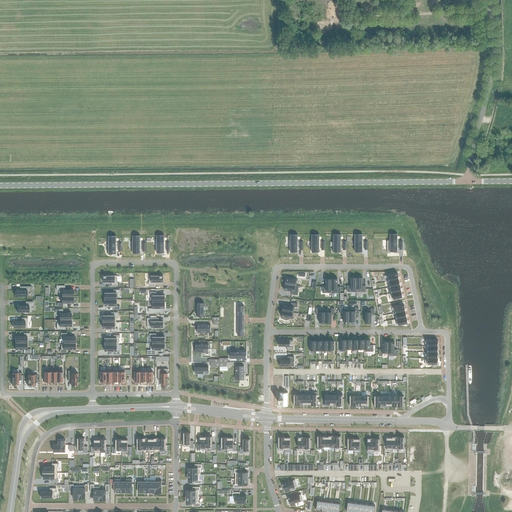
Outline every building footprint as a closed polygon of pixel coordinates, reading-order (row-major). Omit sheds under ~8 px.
[(387,241),(387,252),(397,252),(397,237),(390,237),(390,241),(387,241)] [(390,281),(399,279),(398,273),(388,275),(390,281)] [(103,275),(103,282),(112,282),(112,287),(118,286),(118,282),(117,282),(117,275),(103,275)] [(148,282),(149,285),(155,285),(155,282),(163,282),(163,275),(149,275),(149,282),(148,282)] [(297,280),(285,278),(285,284),(299,286),(297,286),(297,280)] [(347,292),(356,292),(356,278),(350,278),(350,286),(347,286),(347,292)] [(356,278),(356,292),(365,292),(365,286),(362,286),(362,278),(356,278)] [(331,293),(331,279),(325,279),(325,287),(322,287),(322,293),(331,293)] [(331,279),(331,293),(340,293),(340,287),(337,287),(337,279),(331,279)] [(291,294),(297,295),(299,286),(285,284),(284,290),(292,291),(291,294)] [(56,285),(56,290),(59,290),(59,293),(61,293),(61,296),(73,296),(73,290),(65,290),(65,285),(56,285)] [(15,290),(15,297),(27,297),(27,293),(31,293),(31,286),(21,286),(21,290),(15,290)] [(105,293),(105,299),(118,299),(118,293),(120,293),(120,290),(114,290),(114,293),(105,293)] [(402,291),(392,293),(393,299),(403,297),(402,291)] [(156,292),(150,292),(150,295),(150,302),(153,302),(165,302),(165,295),(156,295),(156,292)] [(57,303),(57,306),(65,306),(65,303),(73,303),(73,296),(61,296),(61,303),(57,303)] [(105,299),(105,306),(114,306),(114,309),(120,309),(120,306),(118,306),(118,299),(105,299)] [(388,301),(382,302),(385,317),(391,316),(388,301)] [(17,305),(17,312),(31,312),(31,305),(33,305),(32,305),(32,302),(33,302),(26,302),(26,305),(17,305)] [(156,309),(165,309),(165,302),(153,302),(153,308),(148,308),(148,313),(156,313),(156,309)] [(297,304),(291,303),(290,306),(283,305),(282,311),(294,313),(295,307),(297,307),(297,304)] [(404,305),(392,307),(393,314),(396,314),(405,312),(404,305)] [(343,307),(340,307),(340,314),(343,314),(343,322),(349,322),(349,310),(343,310),(343,307)] [(358,307),(355,307),(355,310),(349,310),(349,322),(355,322),(355,314),(358,314),(358,307)] [(325,323),(325,311),(319,311),(319,308),(316,308),(316,315),(319,315),(319,323),(325,323)] [(334,308),(331,308),(331,311),(325,311),(325,323),(331,323),(331,315),(334,315),(334,308)] [(374,308),(371,308),(371,311),(365,311),(364,323),(371,323),(371,315),(374,315),(374,308)] [(55,309),(55,313),(58,313),(58,320),(59,320),(71,320),(71,313),(63,313),(63,309),(55,309)] [(103,315),(103,322),(116,322),(116,315),(118,315),(118,312),(112,312),(112,315),(103,315)] [(397,319),(395,319),(397,326),(408,323),(406,317),(397,319)] [(13,321),(13,328),(27,328),(27,321),(28,321),(27,321),(27,318),(28,318),(22,318),(21,321),(13,321)] [(147,328),(163,328),(163,321),(157,321),(157,318),(156,318),(150,318),(147,318),(147,328)] [(56,323),(56,329),(63,329),(63,326),(71,326),(71,320),(59,320),(59,323),(56,323)] [(103,322),(103,329),(112,329),(112,332),(118,332),(118,329),(116,329),(116,322),(103,322)] [(197,324),(197,329),(200,329),(200,333),(210,333),(210,324),(197,324)] [(15,336),(15,343),(27,343),(28,343),(28,336),(30,336),(29,336),(29,333),(30,333),(23,333),(23,336),(15,336)] [(60,336),(60,339),(63,339),(63,343),(75,343),(75,336),(67,336),(67,333),(60,333),(61,333),(61,336),(60,336)] [(150,337),(150,343),(165,343),(165,337),(156,337),(156,334),(149,334),(149,337),(150,337)] [(105,338),(105,345),(117,345),(119,345),(119,338),(120,338),(120,335),(114,335),(114,338),(105,338)] [(279,340),(279,346),(286,346),(286,349),(293,349),(293,340),(279,340)] [(364,340),(364,352),(373,352),(373,345),(370,345),(370,340),(364,340)] [(379,350),(379,356),(382,356),(382,354),(388,354),(388,356),(388,342),(382,342),(382,350),(379,350)] [(388,342),(388,356),(397,356),(397,350),(394,350),(394,342),(388,342)] [(15,343),(15,350),(23,350),(23,353),(31,353),(30,353),(30,350),(31,350),(31,349),(27,349),(27,343),(15,343)] [(60,352),(60,353),(66,353),(66,350),(75,350),(75,343),(63,343),(61,343),(61,349),(60,349),(60,350),(60,352)] [(165,350),(165,343),(150,343),(150,350),(147,350),(147,354),(156,354),(156,350),(165,350)] [(195,344),(195,353),(208,353),(208,344),(195,344)] [(105,345),(105,351),(114,351),(114,354),(120,354),(120,351),(117,351),(117,345),(105,345)] [(294,366),(294,357),(287,357),(287,360),(280,360),(280,366),(290,366),(294,366)] [(244,380),(244,366),(235,366),(235,376),(239,376),(239,380),(244,380)] [(158,379),(161,379),(161,385),(165,385),(167,386),(168,373),(162,373),(162,369),(158,369),(158,379)] [(68,379),(71,379),(71,384),(71,385),(73,385),(78,385),(77,373),(71,373),(71,371),(68,371),(68,379)] [(18,384),(18,378),(21,378),(21,372),(12,372),(12,385),(14,385),(14,384),(18,384)] [(34,387),(34,380),(37,380),(37,374),(27,374),(28,385),(28,387),(32,387),(34,387)] [(279,393),(279,398),(278,398),(278,403),(281,403),(281,406),(287,406),(288,393),(279,393)] [(183,433),(183,446),(190,446),(190,448),(193,448),(193,441),(190,441),(190,433),(183,433)] [(196,444),(196,450),(200,450),(206,450),(206,447),(206,436),(205,436),(205,437),(200,437),(200,444),(196,444)] [(206,447),(206,450),(211,450),(215,450),(215,444),(212,444),(212,436),(206,436),(206,447)] [(218,445),(218,451),(221,451),(221,449),(227,449),(227,450),(227,448),(227,437),(221,437),(221,445),(218,445)] [(227,448),(227,450),(233,450),(233,451),(236,451),(236,445),(233,445),(233,438),(228,438),(227,438),(227,437),(227,448)] [(77,438),(77,450),(84,450),(84,453),(87,453),(87,446),(84,446),(84,438),(77,438)] [(91,447),(91,453),(94,453),(94,452),(100,452),(100,439),(99,439),(99,440),(94,440),(94,447),(91,447)] [(100,439),(100,452),(106,452),(106,454),(109,454),(109,447),(106,447),(106,439),(100,439)] [(112,447),(112,453),(116,453),(116,450),(121,450),(121,439),(115,439),(115,447),(112,447)] [(121,439),(121,452),(127,452),(127,455),(131,455),(131,447),(127,447),(127,440),(122,440),(122,439),(121,439)] [(240,447),(239,453),(243,453),(243,452),(250,452),(250,439),(243,439),(243,447),(240,447)] [(53,445),(53,452),(65,452),(65,440),(58,440),(58,445),(53,445)] [(43,467),(43,473),(57,473),(57,467),(58,467),(58,463),(52,463),(52,467),(43,467)] [(188,468),(188,474),(200,474),(200,468),(201,468),(201,465),(194,465),(194,468),(188,468)] [(234,469),(234,473),(235,473),(235,479),(248,479),(248,472),(241,472),(241,469),(234,469)] [(43,473),(43,479),(52,479),(52,482),(58,482),(58,479),(57,479),(57,473),(43,473)] [(188,474),(188,480),(194,480),(194,484),(201,484),(201,480),(203,480),(203,474),(200,474),(188,474)] [(234,484),(234,488),(241,488),(241,485),(243,485),(248,485),(248,479),(235,479),(235,484),(234,484)] [(285,492),(290,491),(289,489),(297,486),(294,480),(282,484),(285,492)] [(79,485),(73,485),(70,485),(70,492),(73,492),(73,499),(79,499),(79,485)] [(79,485),(79,499),(85,499),(85,492),(88,492),(88,485),(85,485),(79,485)] [(93,500),(100,500),(100,490),(94,490),(94,485),(90,485),(90,492),(93,492),(93,500)] [(105,490),(100,490),(100,500),(106,501),(106,492),(109,492),(109,485),(105,485),(105,490)] [(186,491),(186,497),(198,497),(198,491),(199,491),(199,487),(192,487),(192,491),(186,491)] [(41,491),(41,498),(53,498),(53,492),(56,492),(56,488),(50,488),(50,491),(41,491)] [(229,496),(229,502),(233,502),(233,503),(246,503),(246,496),(239,496),(239,493),(232,493),(232,496),(229,496)] [(291,506),(295,505),(295,503),(303,501),(301,494),(288,497),(291,506)] [(186,497),(186,503),(192,503),(192,506),(200,506),(200,503),(198,503),(198,497),(186,497)] [(334,503),(332,511),(339,511),(341,501),(336,501),(334,500),(334,503)]
